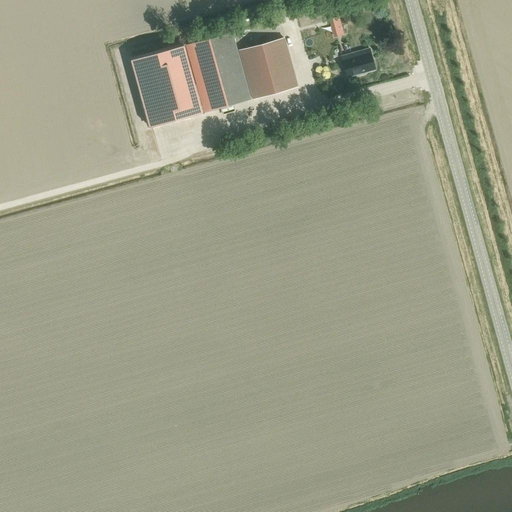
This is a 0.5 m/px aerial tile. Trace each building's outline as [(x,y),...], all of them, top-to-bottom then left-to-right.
[(330,18),(332,24),(339,22),(337,16),(330,18)] [(204,112),(250,99),(232,32),(185,45),(204,112)] [(252,99),(297,86),(284,38),(239,50),(252,99)] [(204,112),(185,45),(131,60),(141,97),(149,127),(204,112)] [(347,77),(375,69),(369,49),(346,55),(348,59),(342,61),(347,77)]
